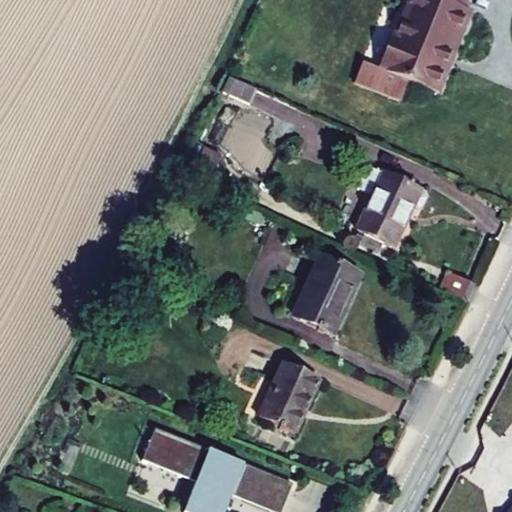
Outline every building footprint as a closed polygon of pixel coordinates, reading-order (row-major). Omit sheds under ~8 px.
[(478,0),(424,0),(410,37),(407,36),(393,71),(375,64),(367,85),(413,104),(422,82),(451,94),(462,70),(458,68),(464,53),(468,54),(484,13),(475,9),(478,0)] [(235,79),(228,94),(254,106),(261,90),(235,79)] [(214,149),(203,171),(220,179),(227,166),(231,158),(214,149)] [(430,193),(431,192),(384,169),(372,193),(382,198),(366,232),(403,250),(422,211),(426,212),(432,210),(437,201),(434,195),(430,193)] [(226,174),(222,183),(233,188),(238,179),(226,174)] [(254,222),(269,227),(273,216),(259,211),(254,222)] [(330,261),(303,319),(341,336),(368,277),(330,261)] [(458,275),(449,293),(476,306),(485,287),(458,275)] [(293,365),(268,420),(303,436),(328,382),(293,365)] [(243,503),(266,511),(282,511),(292,486),(155,432),(142,464),(196,485),(185,511),(225,511),(231,498),(234,491),(246,495),(243,503)]
